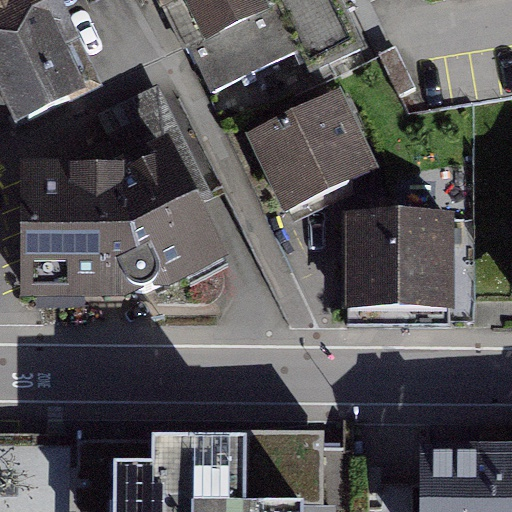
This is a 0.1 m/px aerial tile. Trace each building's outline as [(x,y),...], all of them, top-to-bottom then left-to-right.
[(0,0),(0,99),(11,123),(115,72),(79,0),(0,0)] [(173,0),(193,40),(279,0),(173,0)] [(349,97),(252,141),(287,219),(384,175),(349,97)] [(127,183),(19,182),(21,315),(151,313),(229,284),(175,163),(127,183)] [(453,225),(345,225),(345,326),(453,325),(453,225)] [(340,511),(341,447),(152,445),(152,457),(83,457),(82,511),(340,511)] [(511,511),(511,462),(429,461),(428,511),(511,511)] [(379,511),(424,511),(424,501),(379,501),(379,511)]
